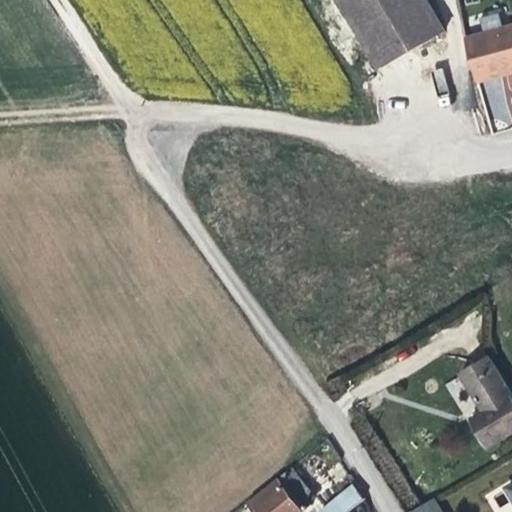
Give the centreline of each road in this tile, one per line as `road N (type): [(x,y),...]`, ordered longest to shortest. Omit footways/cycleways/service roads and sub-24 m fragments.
road 1 (unclassified): [(390,511),(238,297),(132,120),(239,121),(478,164),(511,155)]
road 2 (track): [(0,123),(132,120),(58,0)]
